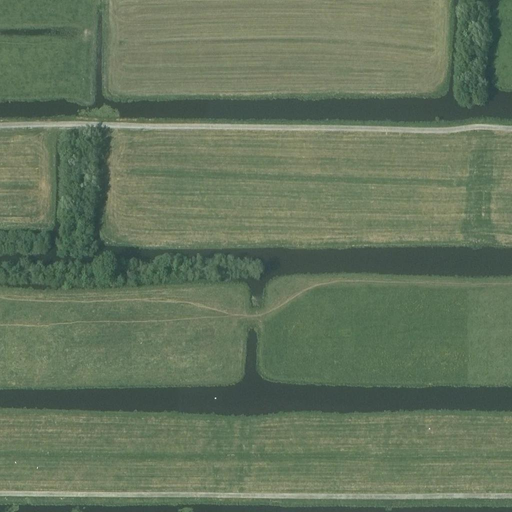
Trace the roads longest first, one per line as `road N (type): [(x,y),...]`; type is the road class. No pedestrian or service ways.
road 1 (track): [(511,129),(0,126)]
road 2 (track): [(511,497),(0,495)]
